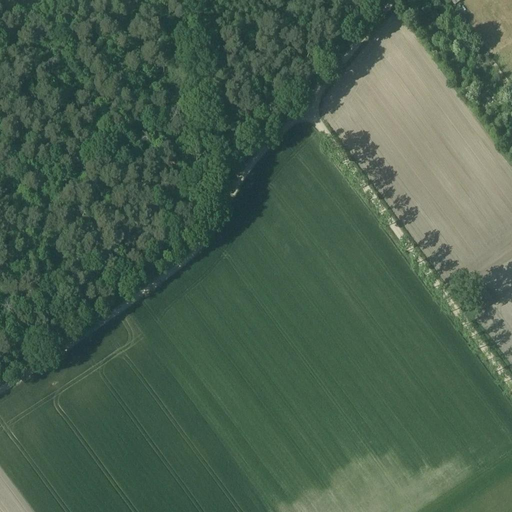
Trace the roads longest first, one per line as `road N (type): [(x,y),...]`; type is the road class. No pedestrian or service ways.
road 1 (unclassified): [(511,376),(320,109),(328,78),(391,0)]
road 2 (track): [(0,385),(191,255),(258,162),(320,98)]
